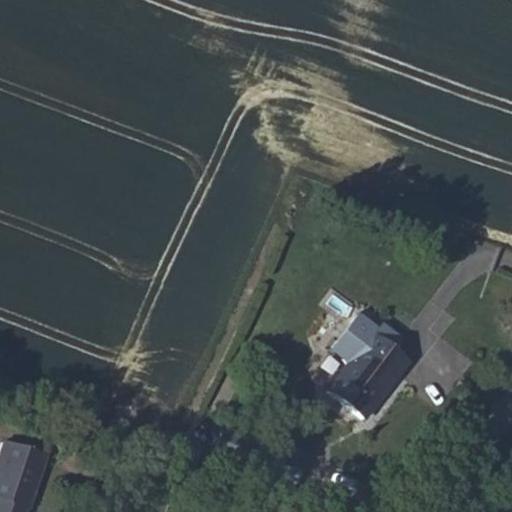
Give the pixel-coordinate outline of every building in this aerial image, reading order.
[(382,345),(391,333),(379,324),(375,330),(354,314),(326,351),(344,365),(324,392),(361,420),(393,378),(390,376),(402,360),(391,351),(382,345)] [(382,345),(391,351),(399,340),(391,333),(382,345)] [(390,376),(393,378),(405,362),(402,360),(390,376)] [(211,453),(268,475),(278,449),(221,428),(211,453)] [(22,501),(26,502),(28,503),(44,456),(1,442),(0,444),(0,511),(22,511),(23,510),(20,508),(22,501)] [(268,475),(211,453),(207,462),(264,484),(268,475)]
